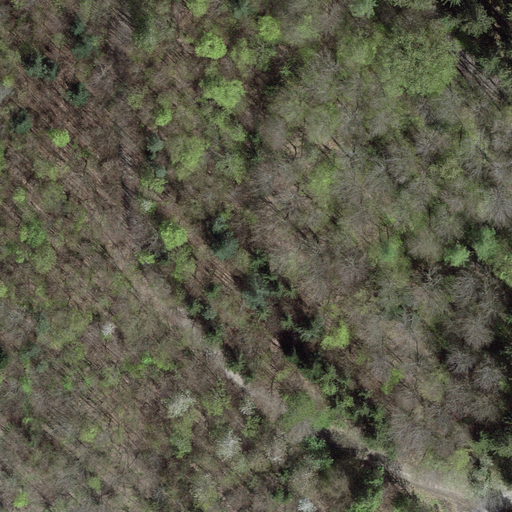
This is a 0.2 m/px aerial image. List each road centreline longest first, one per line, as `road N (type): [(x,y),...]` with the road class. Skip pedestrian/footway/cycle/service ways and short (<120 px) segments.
road 1 (track): [(497,503),(434,489),(344,449),(245,385),(180,323),(142,242),(124,145),(133,0)]
road 2 (track): [(435,0),(440,31),(466,70),(511,101)]
